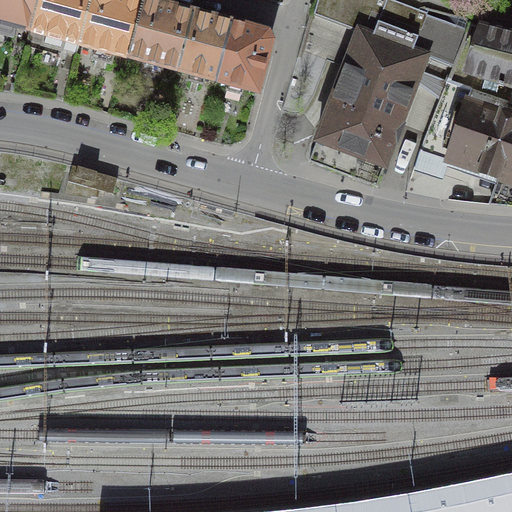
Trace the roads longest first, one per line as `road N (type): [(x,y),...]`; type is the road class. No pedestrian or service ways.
road 1 (secondary): [(511,232),(365,213),(248,186)]
road 2 (secondary): [(248,186),(0,122)]
road 3 (residential): [(294,20),(248,186)]
